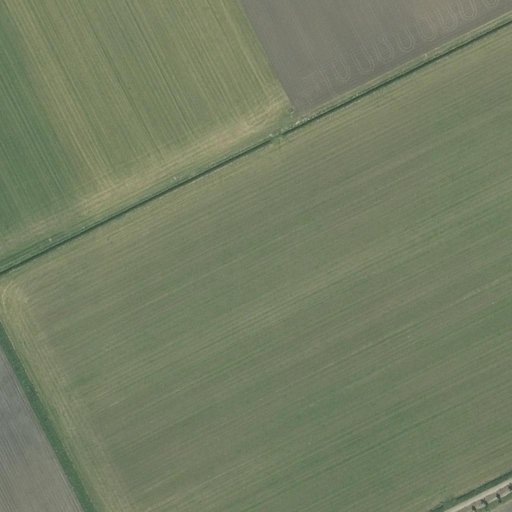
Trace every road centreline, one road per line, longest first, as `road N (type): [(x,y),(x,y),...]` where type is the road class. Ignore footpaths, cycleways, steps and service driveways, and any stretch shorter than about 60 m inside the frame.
road 1 (track): [(0,267),(511,16)]
road 2 (track): [(82,511),(0,351)]
